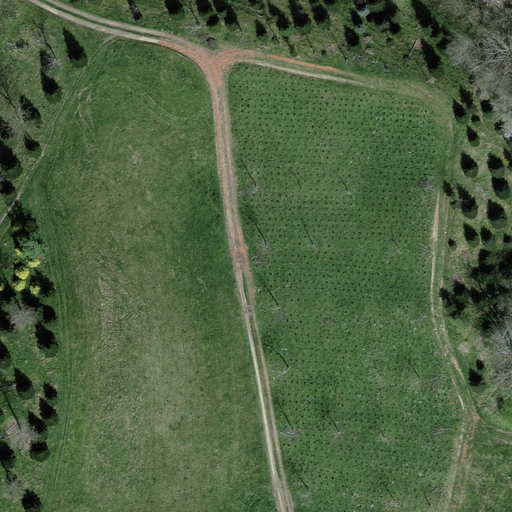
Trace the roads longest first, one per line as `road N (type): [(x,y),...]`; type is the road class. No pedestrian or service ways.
road 1 (track): [(451,511),(470,416),(438,315),(448,143),(438,107),(416,90),(247,54),(208,63)]
road 2 (track): [(43,0),(181,44),(215,75),(238,254),(286,511)]
